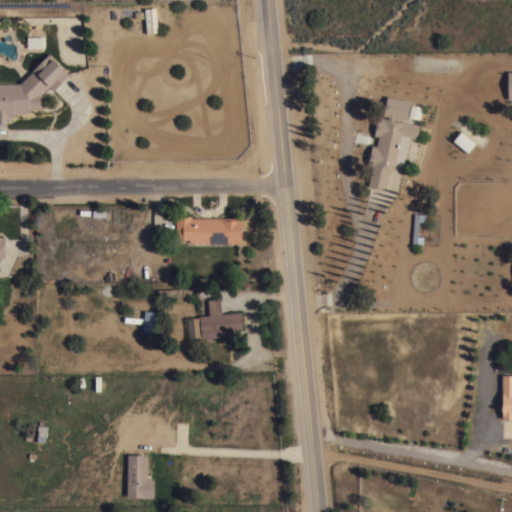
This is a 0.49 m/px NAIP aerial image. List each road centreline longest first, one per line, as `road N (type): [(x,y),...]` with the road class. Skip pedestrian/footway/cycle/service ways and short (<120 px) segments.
road 1 (secondary): [(319,511),(266,0)]
road 2 (residential): [(284,186),(0,187)]
